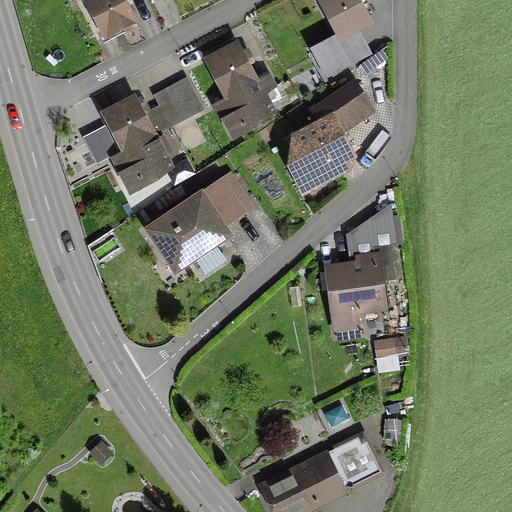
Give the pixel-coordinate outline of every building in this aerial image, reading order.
[(122,0),(82,0),(102,37),(133,21),(122,0)] [(368,22),(355,0),(321,0),(317,2),(337,39),(368,22)] [(255,82),(235,45),(204,62),(224,99),(213,105),(229,136),(272,113),(261,93),(272,87),(266,76),(255,82)] [(153,96),(169,126),(198,111),(183,81),(153,96)] [(321,124),(293,138),(312,175),(343,159),(338,149),(343,146),(337,135),(370,113),(352,84),(312,111),(321,124)] [(120,151),(109,157),(126,190),(169,168),(133,100),(102,116),(120,151)] [(219,184),(148,231),(174,269),(225,235),(215,222),(235,208),(219,184)] [(374,263),(325,270),(331,315),(381,308),(377,281),(397,278),(393,248),(373,251),(374,263)] [(359,443),(356,437),(273,478),(276,483),(260,491),(270,511),(295,511),(349,486),(350,487),(379,472),(364,441),(359,443)] [(108,453),(99,443),(89,453),(98,463),(108,453)]
